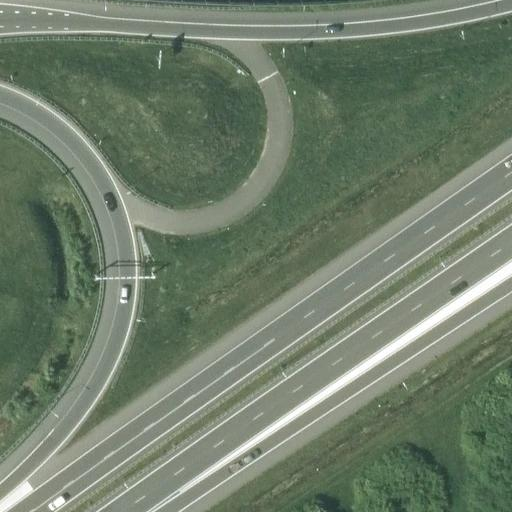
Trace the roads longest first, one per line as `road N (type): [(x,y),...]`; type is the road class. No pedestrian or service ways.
road 1 (motorway): [(511,171),(43,511)]
road 2 (motorway): [(511,4),(330,32),(0,18)]
road 3 (motorway): [(0,95),(47,119),(90,162),(115,209),(127,273),(121,320),(96,384),(56,441),(0,495)]
road 4 (motorway): [(123,511),(511,243)]
road 5 (motorway): [(126,511),(511,279)]
